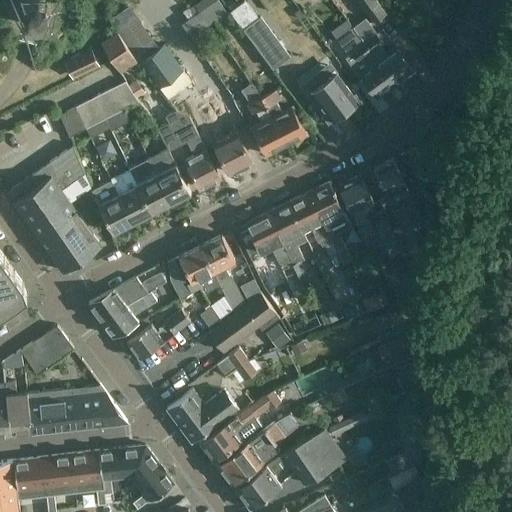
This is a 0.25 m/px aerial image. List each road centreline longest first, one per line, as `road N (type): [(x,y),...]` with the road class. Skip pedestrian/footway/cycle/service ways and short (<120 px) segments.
road 1 (residential): [(64,299),(416,114),(490,0)]
road 2 (residential): [(162,432),(64,299)]
road 3 (residential): [(0,446),(162,432)]
